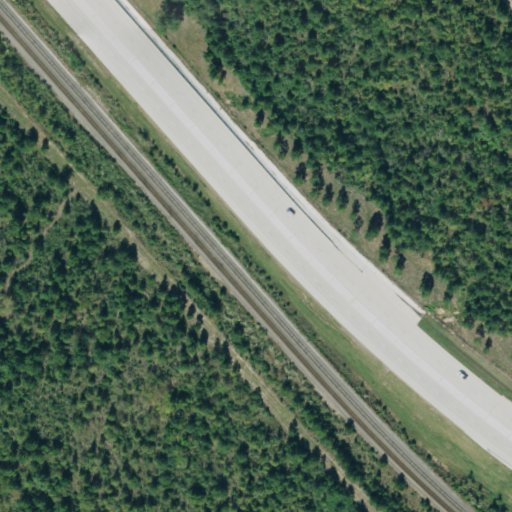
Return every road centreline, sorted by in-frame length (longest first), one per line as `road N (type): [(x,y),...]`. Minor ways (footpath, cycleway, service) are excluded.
road 1 (primary): [(415,349),(88,0)]
road 2 (primary): [(415,349),(511,430)]
